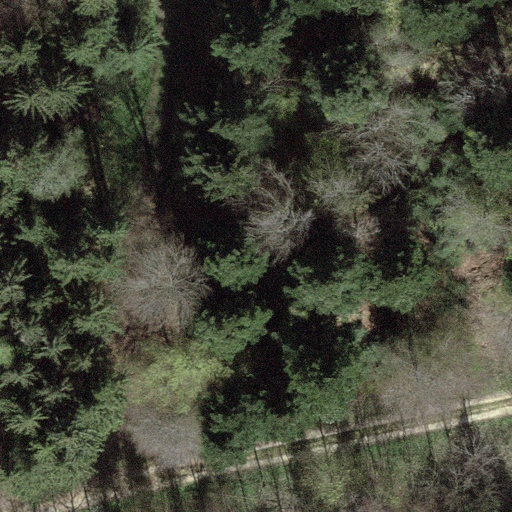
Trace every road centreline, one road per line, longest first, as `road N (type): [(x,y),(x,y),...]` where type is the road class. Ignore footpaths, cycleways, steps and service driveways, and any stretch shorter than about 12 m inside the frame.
road 1 (track): [(0,509),(511,399)]
road 2 (track): [(162,0),(133,480)]
